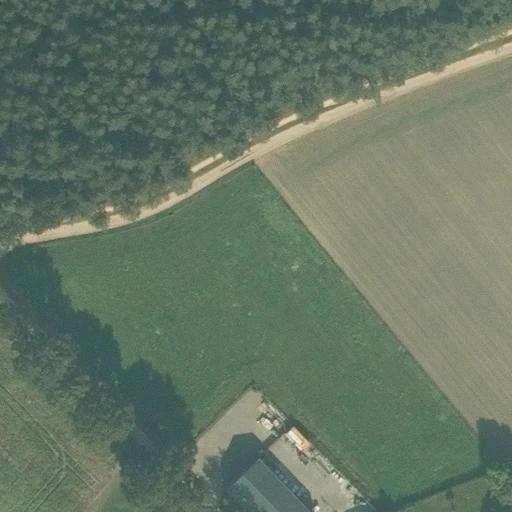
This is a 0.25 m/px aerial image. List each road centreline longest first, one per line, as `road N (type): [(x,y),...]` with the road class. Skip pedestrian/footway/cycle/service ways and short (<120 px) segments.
road 1 (track): [(0,238),(115,218),(287,126),(511,41)]
road 2 (unclassified): [(212,511),(0,294)]
